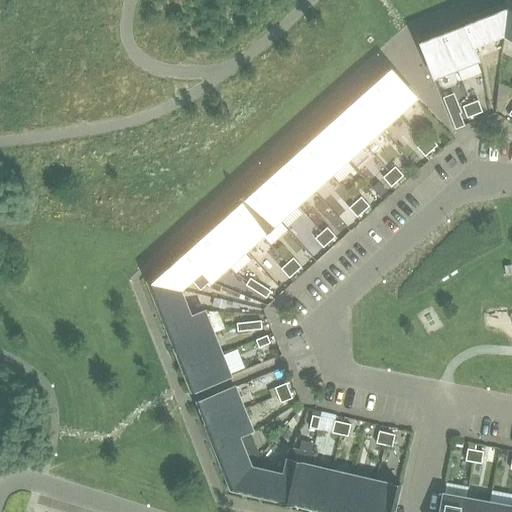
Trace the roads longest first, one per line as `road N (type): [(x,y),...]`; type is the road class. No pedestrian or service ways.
road 1 (residential): [(511,176),(489,174),(430,197),(327,288),(321,323),(331,363),(367,394),(441,414)]
road 2 (residential): [(0,476),(118,511)]
